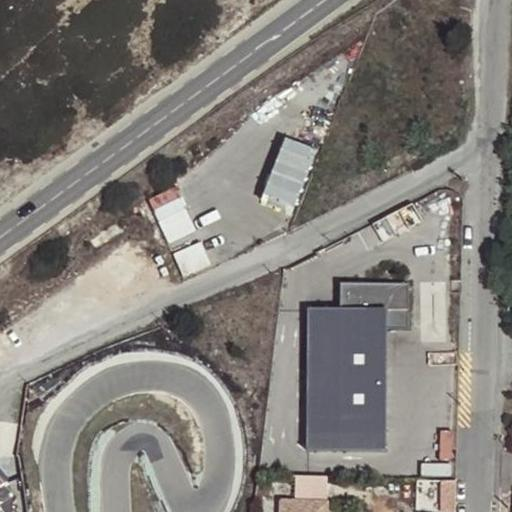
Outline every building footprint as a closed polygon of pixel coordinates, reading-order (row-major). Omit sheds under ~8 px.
[(300,210),(324,149),(291,136),(267,197),(300,210)] [(152,198),(172,245),(200,233),(179,186),(152,198)] [(205,243),(178,253),(186,275),(213,264),(205,243)] [(409,284),(340,284),(340,309),(308,309),(307,451),(386,452),(387,330),(409,330),(409,284)] [(0,511),(1,511),(0,509),(0,501),(12,496),(6,483),(0,478),(0,511)] [(280,511),(328,511),(328,502),(281,500),(280,511)]
